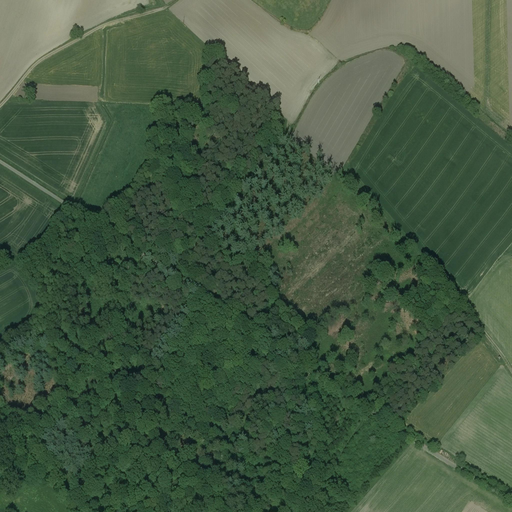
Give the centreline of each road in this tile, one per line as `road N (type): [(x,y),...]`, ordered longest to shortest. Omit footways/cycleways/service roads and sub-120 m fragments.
road 1 (unclassified): [(0,162),(511,500)]
road 2 (track): [(0,106),(48,55),(176,0)]
